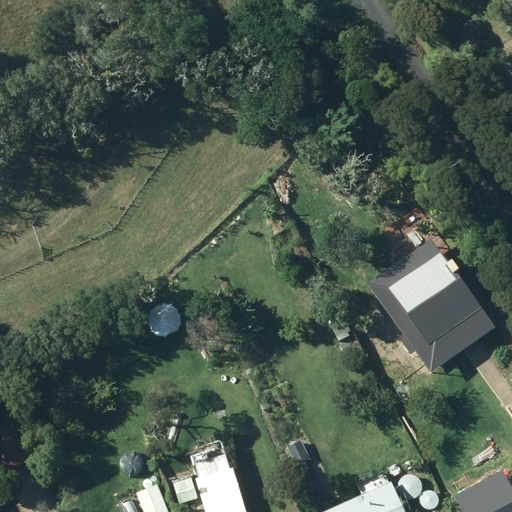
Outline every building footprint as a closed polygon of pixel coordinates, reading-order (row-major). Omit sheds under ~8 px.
[(439,251),(395,284),(405,297),(392,306),(434,362),(457,344),(462,350),(480,337),(477,332),(491,321),(439,251)] [(28,459),(13,424),(0,430),(0,457),(5,469),(28,459)] [(287,447),(296,464),(309,457),(300,440),(287,447)] [(199,479),(208,511),(246,511),(234,468),(231,470),(227,455),(198,463),(202,478),(199,479)] [(499,469),(469,483),(482,511),(511,498),(499,469)] [(174,480),(181,503),(198,497),(191,475),(174,480)] [(405,511),(391,481),(325,511),(405,511)] [(138,491),(146,511),(168,511),(158,484),(138,491)]
